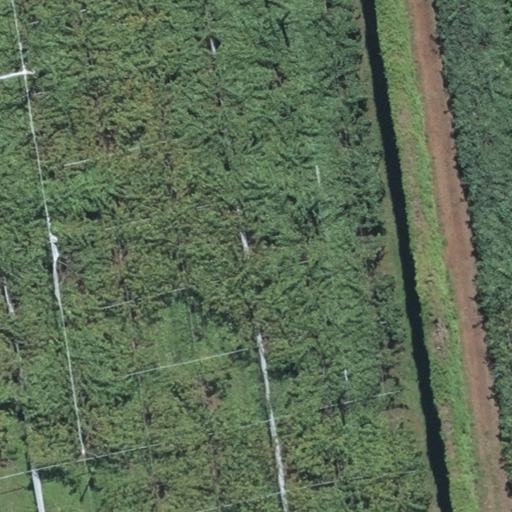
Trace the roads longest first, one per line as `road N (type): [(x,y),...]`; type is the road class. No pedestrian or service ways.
road 1 (track): [(355,0),(428,511)]
road 2 (track): [(511,383),(452,0)]
